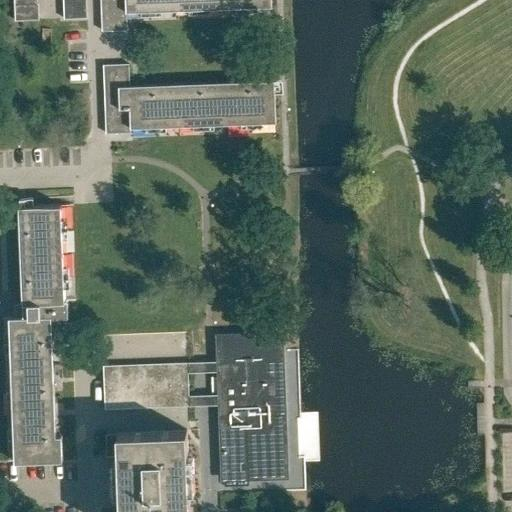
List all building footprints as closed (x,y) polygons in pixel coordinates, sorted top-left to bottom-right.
[(101,0),(102,31),(128,30),(127,12),(272,7),(271,0),(101,0)] [(15,4),(16,20),(40,19),(40,3),(38,3),(15,4)] [(65,5),(65,19),(87,18),(87,5),(65,5)] [(132,128),(276,123),(275,81),(130,86),(129,64),(104,65),(106,134),(132,133),(132,128)] [(56,435),(52,316),(69,316),(69,300),(66,300),(63,205),(20,207),(23,305),(16,307),(17,317),(9,318),(15,462),(62,460),(61,435),(56,435)] [(285,330),(217,333),(222,481),(290,478),(285,330)] [(189,362),(104,365),(106,409),(190,406),(189,362)] [(298,414),(298,430),(317,430),(317,414),(298,414)] [(119,434),(106,434),(107,457),(120,456),(121,511),(190,511),(187,430),(118,432),(119,434)]
